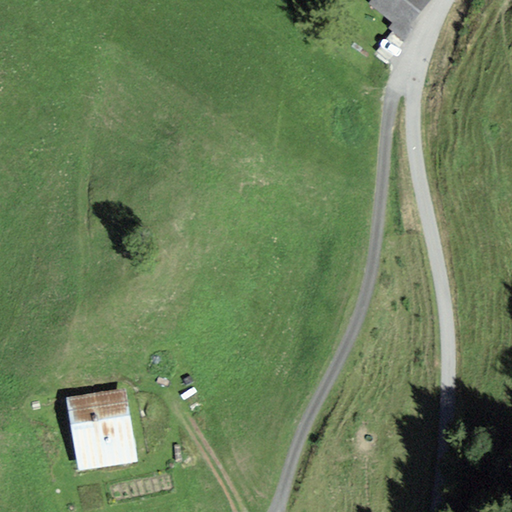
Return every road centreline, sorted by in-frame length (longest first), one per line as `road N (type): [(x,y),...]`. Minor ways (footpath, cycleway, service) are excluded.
road 1 (unclassified): [(436,511),(443,313),(412,128),(418,51),(442,0)]
road 2 (track): [(273,511),(369,278),(390,85),(402,59),(418,51)]
road 3 (track): [(173,402),(221,470),(238,511)]
